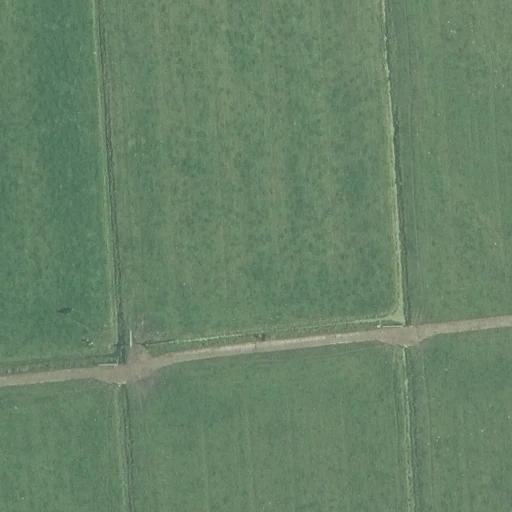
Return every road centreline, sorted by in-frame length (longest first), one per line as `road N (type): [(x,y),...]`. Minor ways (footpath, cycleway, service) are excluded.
road 1 (track): [(140,373),(189,358),(511,326)]
road 2 (track): [(0,384),(140,373),(149,318)]
